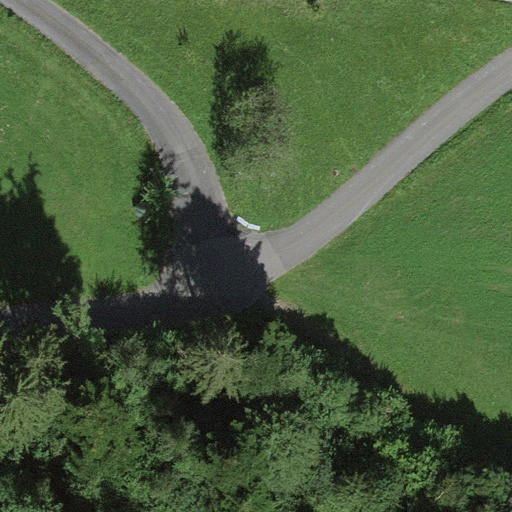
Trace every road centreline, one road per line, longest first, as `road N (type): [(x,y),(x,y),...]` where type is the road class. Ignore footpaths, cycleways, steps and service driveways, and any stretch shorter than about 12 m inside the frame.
road 1 (unclassified): [(0,318),(204,297),(511,64)]
road 2 (track): [(204,297),(182,156),(25,0)]
